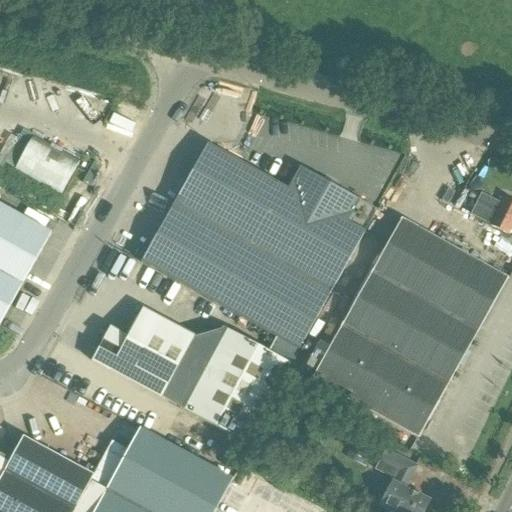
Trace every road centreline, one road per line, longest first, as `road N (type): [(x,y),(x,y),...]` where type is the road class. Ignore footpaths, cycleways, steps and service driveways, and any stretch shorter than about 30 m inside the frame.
road 1 (unclassified): [(0,380),(26,360),(191,59)]
road 2 (unclassified): [(511,147),(191,59)]
road 3 (unclassified): [(0,10),(191,59)]
